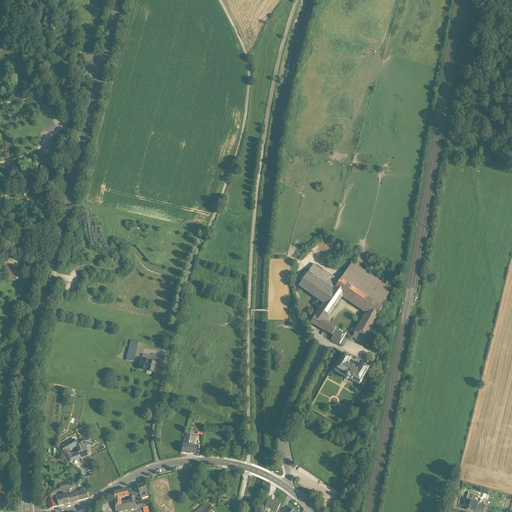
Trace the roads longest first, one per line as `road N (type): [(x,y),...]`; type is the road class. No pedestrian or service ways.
road 1 (tertiary): [(28,511),(25,373),(118,0)]
road 2 (track): [(296,0),(271,90),(251,228),(248,459),(238,511)]
road 3 (track): [(171,352),(186,280),(245,115),(250,74),(220,0)]
road 4 (tertiary): [(247,468),(177,462),(58,511)]
